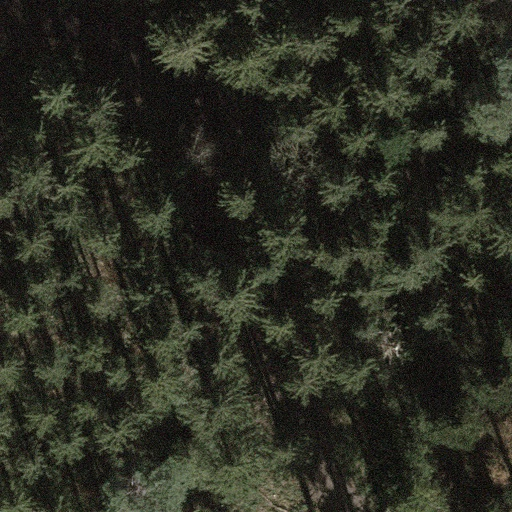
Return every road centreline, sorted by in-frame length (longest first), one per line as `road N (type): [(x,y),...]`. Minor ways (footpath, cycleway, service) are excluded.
road 1 (track): [(352,511),(305,427),(196,102),(59,0)]
road 2 (track): [(511,181),(196,102)]
